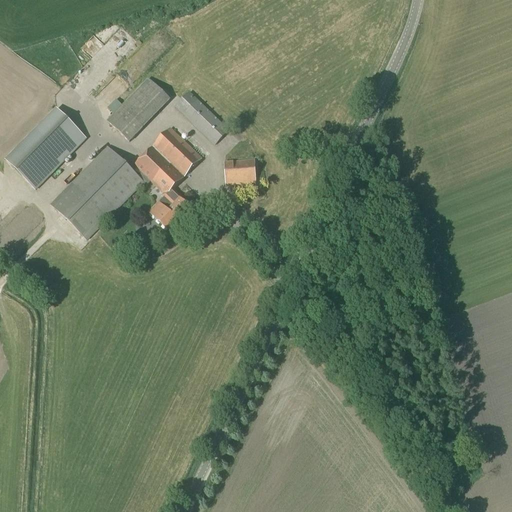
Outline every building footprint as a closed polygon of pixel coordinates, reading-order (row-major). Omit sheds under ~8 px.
[(96,57),(102,42),(98,41),(95,48),(89,46),(87,53),(96,57)] [(129,144),(170,101),(148,79),(122,106),(116,101),(108,110),(113,116),(106,122),(129,144)] [(215,147),(230,132),(190,93),(175,108),(215,147)] [(35,192),(87,140),(56,109),(4,162),(35,192)] [(163,200),(159,205),(158,204),(149,214),(168,232),(177,222),(178,223),(190,211),(180,202),(183,199),(174,190),(202,160),(170,129),(134,166),(130,170),(107,148),(50,206),(87,243),(143,185),(146,187),(150,183),(163,196),(161,197),(163,200)] [(226,187),(256,184),(254,160),(224,163),(226,187)] [(34,209),(29,215),(39,222),(43,216),(34,209)]
